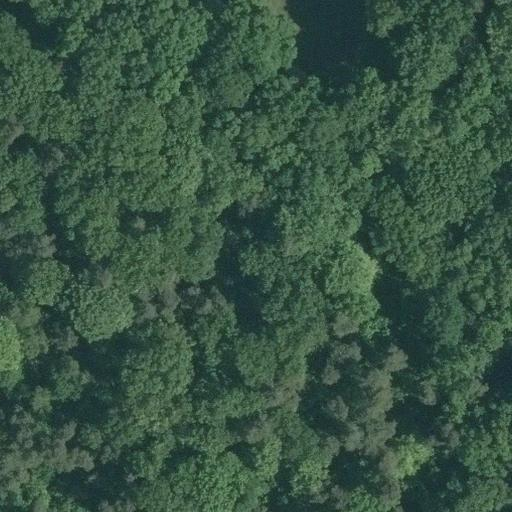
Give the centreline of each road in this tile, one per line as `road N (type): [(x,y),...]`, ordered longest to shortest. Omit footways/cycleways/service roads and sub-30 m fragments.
road 1 (track): [(311,511),(389,415),(400,377),(373,230),(400,170)]
road 2 (track): [(511,257),(400,170),(344,114)]
road 3 (track): [(344,114),(210,0)]
road 4 (track): [(344,114),(390,0)]
